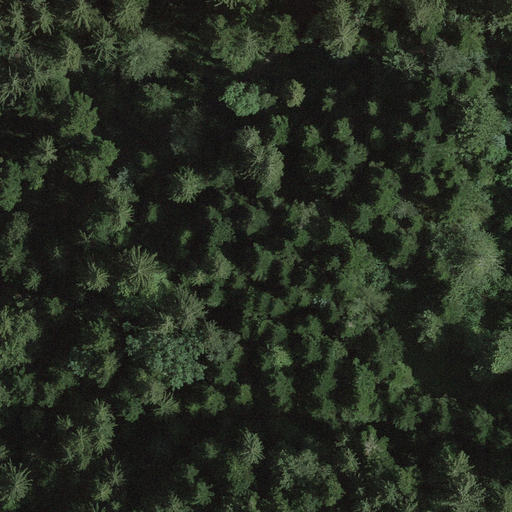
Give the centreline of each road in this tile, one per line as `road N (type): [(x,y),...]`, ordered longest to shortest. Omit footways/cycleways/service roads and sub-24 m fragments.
road 1 (track): [(66,511),(112,444),(114,404),(72,337),(67,311),(66,271),(90,195),(116,159),(239,90),(297,38),(319,0)]
road 2 (track): [(114,404),(144,412),(352,414),(413,424),(511,458)]
